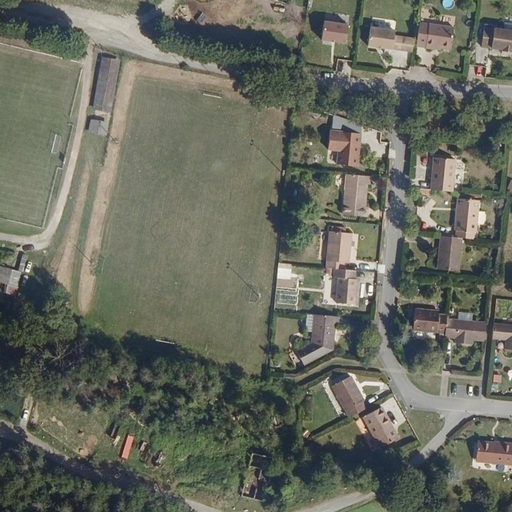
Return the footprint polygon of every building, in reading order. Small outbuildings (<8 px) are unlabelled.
[(453,50),(455,27),(430,25),(428,49),(436,50),(436,48),(443,49),(453,50)] [(511,48),(511,28),(479,25),(477,45),(498,47),(498,48),(509,49),(509,48),(511,48)] [(394,35),(395,30),(371,27),(368,45),(392,48),(394,35)] [(351,48),(352,29),(328,28),(326,46),(351,48)] [(401,35),(394,35),(392,48),(399,49),(401,35)] [(414,37),(401,35),(399,49),(412,51),(414,37)] [(116,79),(119,65),(103,62),(100,75),(116,79)] [(108,114),(116,79),(100,75),(93,111),(108,114)] [(333,129),(362,130),(362,119),(333,118),(333,129)] [(103,138),(105,128),(90,124),(88,135),(103,138)] [(353,153),(354,143),(345,142),(338,141),(336,160),(355,163),(356,154),(353,153)] [(449,189),(452,156),(430,154),(427,187),(449,189)] [(358,203),(361,180),(364,181),(365,173),(344,170),(339,211),(362,214),(363,204),(358,203)] [(476,228),(479,197),(456,194),(453,225),(455,225),(454,234),(459,235),(472,236),(473,228),(476,228)] [(345,260),(348,231),(343,230),(344,224),(330,223),(325,265),(333,266),(341,267),(341,260),(345,260)] [(456,265),(459,235),(454,234),(437,233),(435,252),(439,252),(438,264),(456,265)] [(350,302),(353,276),(351,276),(352,268),(341,267),(333,266),(332,275),(336,275),(333,300),(350,302)] [(16,299),(22,275),(0,269),(0,285),(8,287),(6,296),(16,299)] [(445,315),(445,312),(437,311),(438,308),(411,305),(409,326),(444,330),(445,315)] [(303,361),(332,345),(334,321),(337,321),(338,313),(314,310),(311,339),(295,347),(303,361)] [(484,337),(486,319),(445,315),(444,330),(443,333),(451,334),(451,338),(464,339),(464,335),(470,336),(484,337)] [(511,322),(495,321),(493,336),(505,337),(504,346),(511,346),(511,322)] [(361,400),(348,375),(329,384),(346,418),(363,409),(359,401),(361,400)] [(389,424),(379,406),(360,416),(377,447),(393,439),(386,426),(389,424)] [(395,437),(389,424),(386,426),(393,439),(395,437)] [(511,467),(511,446),(488,445),(488,446),(470,445),(468,464),(511,467)] [(271,492),(272,485),(271,483),(269,483),(271,472),(269,472),(272,459),(250,454),(240,498),(264,504),(266,494),(269,494),(271,492)]
